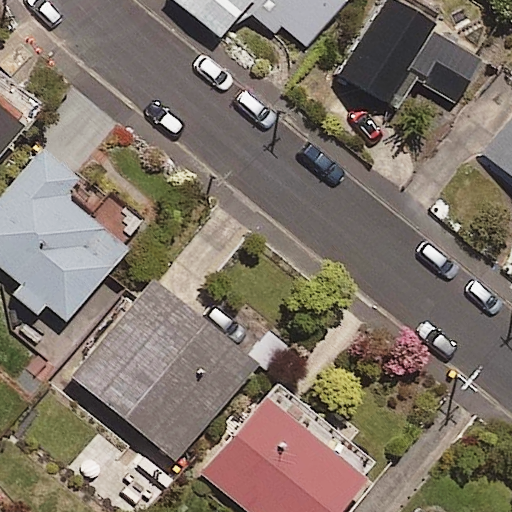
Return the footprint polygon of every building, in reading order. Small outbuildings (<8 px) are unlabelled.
[(248,12),(275,34),(279,29),(300,46),(337,0),(171,0),(212,32),(238,0),(254,0),(256,2),(248,12)] [(439,25),(396,0),(372,0),(332,69),(392,105),(409,76),(451,101),(477,57),(435,31),(439,25)] [(511,109),(479,151),(511,177),(511,109)] [(0,134),(12,121),(0,110),(0,134)] [(0,268),(15,280),(6,291),(33,312),(41,302),(59,316),(137,221),(105,194),(85,218),(53,192),(65,176),(31,148),(0,185),(0,268)] [(246,358),(143,278),(66,376),(169,456),(246,358)] [(268,382),(196,471),(246,511),(325,511),(366,462),(268,382)]
